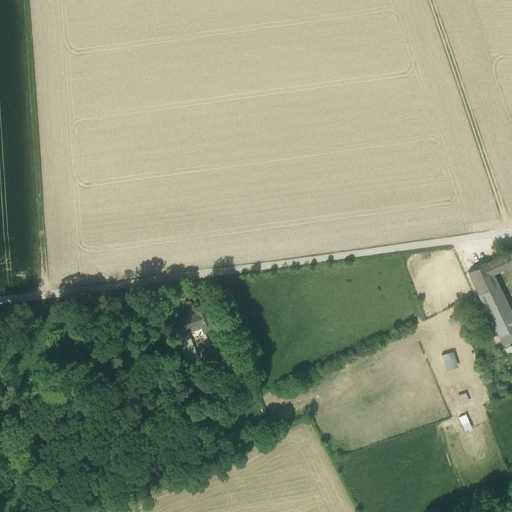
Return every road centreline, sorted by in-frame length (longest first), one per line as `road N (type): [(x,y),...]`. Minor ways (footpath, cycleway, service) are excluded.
road 1 (unclassified): [(511,233),(0,301)]
road 2 (track): [(18,0),(34,296)]
road 3 (track): [(427,0),(510,233)]
